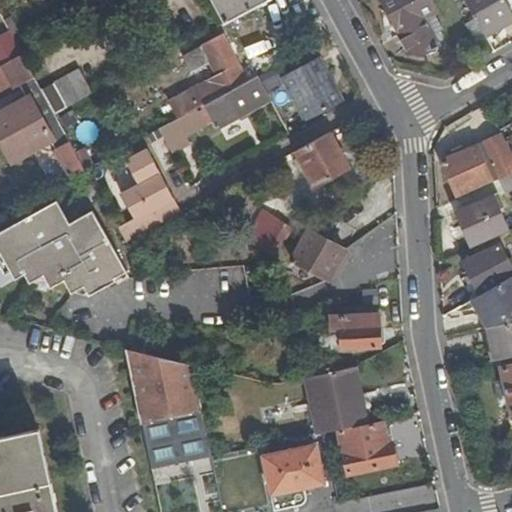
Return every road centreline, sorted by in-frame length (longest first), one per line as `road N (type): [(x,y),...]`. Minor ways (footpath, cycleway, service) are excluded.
road 1 (residential): [(403,126),(424,327),(455,511)]
road 2 (residential): [(334,0),(403,126)]
road 3 (residential): [(511,59),(403,126)]
